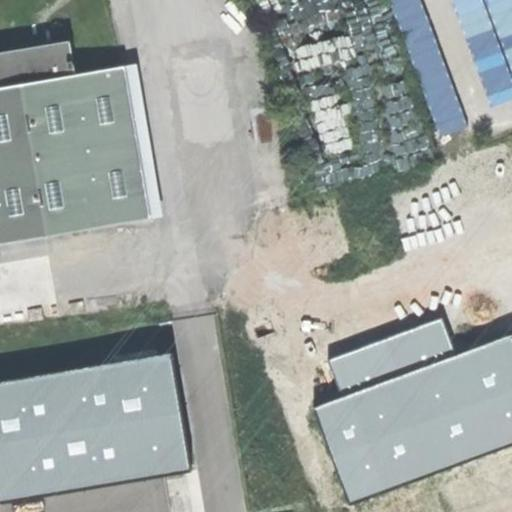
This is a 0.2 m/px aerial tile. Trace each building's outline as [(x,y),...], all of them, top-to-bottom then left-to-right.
[(393,0),(434,135),(463,126),(424,0),(393,0)] [(511,96),(511,0),(450,0),(483,106),(511,96)] [(77,20),(85,61),(117,55),(109,14),(77,20)] [(0,83),(75,70),(69,36),(0,48),(0,83)] [(0,239),(150,213),(125,61),(75,70),(0,83),(0,239)] [(349,495),(511,432),(511,348),(504,326),(452,346),(438,309),(326,351),(340,388),(312,399),(349,495)] [(172,352),(0,380),(0,503),(192,471),(172,352)]
